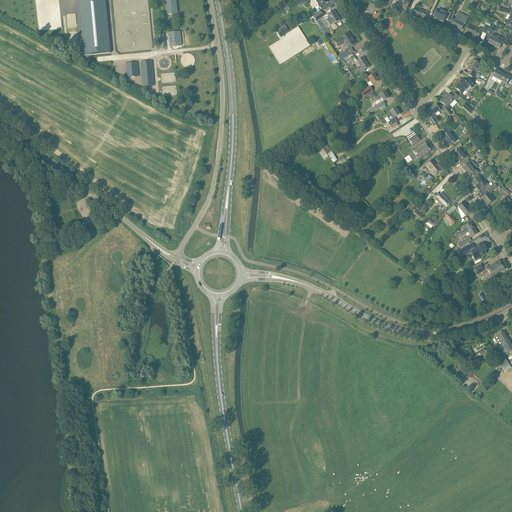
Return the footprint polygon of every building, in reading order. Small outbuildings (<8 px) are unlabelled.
[(105,0),(79,0),(84,55),(110,53),(105,0)] [(165,0),(167,15),(177,14),(175,0),(165,0)] [(314,0),(319,8),(320,8),(321,10),(327,6),(325,4),(328,2),(326,0),(314,0)] [(410,1),(407,0),(399,0),(397,5),(406,9),(409,4),(408,4),(410,1)] [(429,13),(415,8),(413,11),(411,15),(425,22),(427,17),(429,13)] [(438,10),(434,18),(444,22),(445,19),(448,20),(451,13),(448,11),(447,13),(438,10)] [(340,21),(334,11),(328,15),(327,14),(324,16),(330,25),(333,23),(334,24),(340,21)] [(321,12),(313,17),(316,20),(323,15),(321,12)] [(459,14),(458,13),(456,16),(455,20),(454,20),(451,26),(461,30),(463,26),(464,24),(465,24),(467,18),(459,14)] [(477,30),(469,26),(468,28),(466,32),(471,35),(470,37),(474,39),(475,37),(478,38),(480,34),(481,32),(482,29),(479,27),(477,30)] [(287,28),(278,34),(281,37),(284,35),(283,34),(289,31),(287,28)] [(494,30),(492,29),(488,35),(491,37),(488,43),(499,49),(503,40),(503,39),(493,34),(494,30)] [(181,46),(179,32),(169,33),(171,47),(181,46)] [(355,45),(348,33),(335,42),(338,47),(346,43),(349,48),(355,45)] [(502,44),(507,46),(511,36),(508,34),(502,44)] [(338,56),(341,61),(349,56),(346,52),(338,56)] [(354,56),(347,60),(351,66),(355,63),(355,62),(354,60),(356,59),(354,56)] [(355,62),(355,63),(358,67),(360,66),(363,71),(369,67),(363,57),(357,61),(355,62)] [(482,66),(473,60),(467,70),(469,71),(467,75),(474,78),(477,72),(478,73),(480,72),(483,67),(482,66)] [(151,61),(141,62),(144,87),(154,86),(151,61)] [(136,63),(126,63),(128,78),(138,77),(136,63)] [(492,77),(497,79),(501,73),(496,70),(492,77)] [(502,82),(505,76),(501,73),(497,79),(502,82)] [(378,81),(374,74),(365,80),(367,84),(371,81),(373,85),(378,81)] [(505,76),(502,82),(503,83),(502,85),(505,87),(510,78),(505,76)] [(462,79),(460,82),(455,88),(462,94),(464,96),(467,93),(465,91),(470,86),(472,88),(475,85),(468,79),(466,82),(462,79)] [(482,89),(490,93),(492,89),(484,85),(486,82),(484,85),(482,89)] [(368,96),(369,96),(374,93),(373,93),(372,92),(373,92),(370,87),(360,93),(364,99),(368,96)] [(376,97),(374,93),(369,96),(373,102),(374,101),(375,102),(382,98),(384,101),(389,98),(385,92),(376,97)] [(458,97),(454,93),(451,96),(448,94),(441,102),(445,106),(443,107),(449,117),(452,114),(447,108),(454,100),(455,101),(458,97)] [(385,105),(383,101),(373,107),(369,110),(371,114),(376,111),(385,105)] [(473,110),(466,103),(462,107),(469,114),(473,110)] [(438,107),(436,105),(428,111),(430,113),(428,114),(429,116),(427,117),(433,126),(438,122),(434,116),(440,112),(442,115),(445,112),(444,110),(440,105),(438,107)] [(396,108),(386,115),(390,122),(394,119),(394,118),(400,115),(399,114),(400,113),(399,111),(398,111),(396,108)] [(397,123),(394,119),(390,122),(388,123),(385,125),(387,129),(397,123)] [(445,129),(443,131),(439,134),(443,138),(449,133),(450,132),(447,127),(445,129)] [(447,142),(452,137),(449,133),(443,138),(447,142)] [(416,136),(408,141),(412,146),(420,141),(416,136)] [(456,142),(452,137),(447,142),(450,146),(456,142)] [(432,151),(425,142),(412,151),(413,152),(409,154),(414,161),(417,158),(419,160),(432,151)] [(318,150),(324,160),(328,157),(321,147),(318,150)] [(453,154),(456,158),(462,154),(458,149),(453,154)] [(462,154),(456,158),(460,163),(465,158),(462,154)] [(436,165),(432,160),(425,165),(435,176),(444,169),(439,163),(436,165)] [(470,162),(468,160),(467,161),(463,164),(465,166),(462,169),(466,173),(472,167),(475,165),(471,161),(470,162)] [(472,167),(466,173),(469,177),(472,174),(474,177),(479,173),(475,168),(474,170),(472,167)] [(475,181),(472,183),(476,188),(481,183),(482,182),(480,180),(481,179),(478,175),(477,176),(473,179),(475,181)] [(481,183),(476,188),(479,192),(482,190),(483,192),(488,188),(489,188),(485,184),(484,185),(482,182),(481,183)] [(486,195),(482,198),(485,202),(485,203),(487,207),(494,201),(491,197),(489,194),(497,187),(494,183),(489,188),(488,188),(483,192),(486,195)] [(510,193),(503,187),(501,190),(503,193),(507,197),(510,193)] [(451,203),(441,193),(435,199),(445,209),(451,203)] [(471,212),(463,202),(458,206),(466,216),(471,212)] [(423,216),(416,210),(414,213),(421,219),(423,216)] [(450,216),(447,213),(445,214),(444,215),(446,218),(443,221),(448,226),(451,223),(453,225),(456,221),(450,215),(450,216)] [(427,222),(433,227),(437,222),(431,217),(427,222)] [(465,230),(459,234),(461,237),(469,232),(472,237),(473,236),(477,233),(471,223),(466,226),(465,226),(463,228),(465,230)] [(469,237),(468,236),(466,238),(467,239),(457,245),(460,249),(471,241),(469,237)] [(483,255),(488,253),(480,239),(458,252),(461,257),(470,252),(475,262),(479,259),(478,258),(481,257),(483,256),(483,255),(483,256),(484,255),(483,255)] [(505,269),(500,260),(488,267),(487,265),(483,267),(481,264),(473,268),(477,275),(486,270),(491,278),(505,269)] [(504,332),(497,336),(494,337),(500,346),(502,345),(509,341),(504,332)] [(500,346),(505,356),(508,354),(511,351),(511,345),(509,341),(502,345),(500,346)] [(465,358),(459,350),(454,354),(460,362),(465,358)] [(508,364),(505,359),(497,364),(500,369),(503,367),(507,364),(508,364)]
